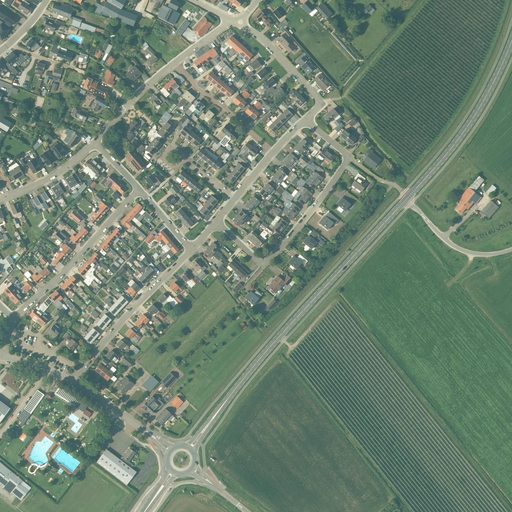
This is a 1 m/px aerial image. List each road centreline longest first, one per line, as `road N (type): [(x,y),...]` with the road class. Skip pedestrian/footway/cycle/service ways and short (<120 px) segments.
road 1 (primary): [(191,448),(274,341),(407,198)]
road 2 (residential): [(216,222),(261,265),(316,206),(347,157)]
road 3 (primary): [(407,198),(473,116),(511,40)]
road 4 (residential): [(13,317),(138,189)]
road 5 (residential): [(73,380),(191,250)]
road 6 (track): [(318,102),(344,95),(424,0)]
road 7 (residential): [(304,120),(316,109),(315,97),(239,21)]
road 8 (residential): [(273,152),(172,64)]
road 9 (unclassified): [(407,198),(459,250),(475,256),(511,249)]
